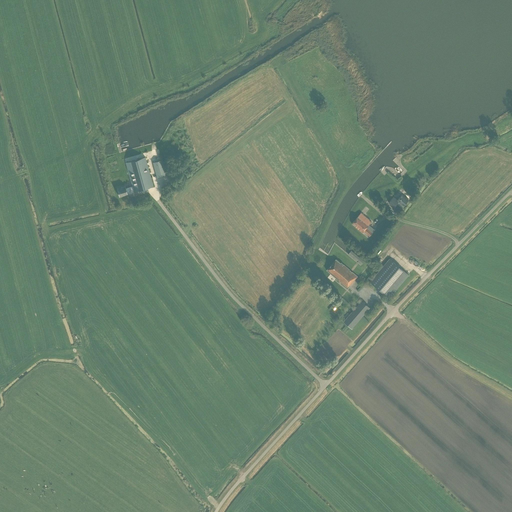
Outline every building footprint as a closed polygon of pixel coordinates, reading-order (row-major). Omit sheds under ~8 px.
[(134,192),(153,186),(145,157),(126,162),(133,186),(126,188),(125,186),(117,189),(119,197),(127,194),(127,193),(134,191),(134,192)] [(166,176),(162,162),(154,164),(157,178),(166,176)] [(402,194),(397,200),(394,197),(389,203),(394,207),(397,204),(402,208),(409,200),(402,194)] [(352,224),(353,224),(363,232),(364,231),(370,236),(373,232),(375,230),(369,225),(372,222),(361,213),(352,224)] [(365,262),(352,251),(349,254),(362,265),(365,262)] [(328,270),(331,272),(333,274),(333,275),(335,277),(347,288),(350,285),(351,285),(358,277),(337,259),(328,270)] [(389,298),(409,275),(390,259),(370,282),(389,298)] [(352,329),(370,308),(362,301),(344,322),(352,329)]
